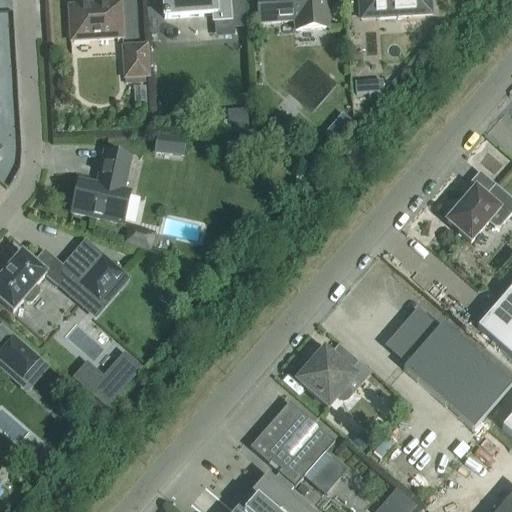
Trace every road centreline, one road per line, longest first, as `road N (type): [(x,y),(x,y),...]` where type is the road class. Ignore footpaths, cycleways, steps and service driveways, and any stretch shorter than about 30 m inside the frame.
road 1 (unclassified): [(125,511),(511,68)]
road 2 (unclassified): [(0,220),(32,176),(26,0)]
